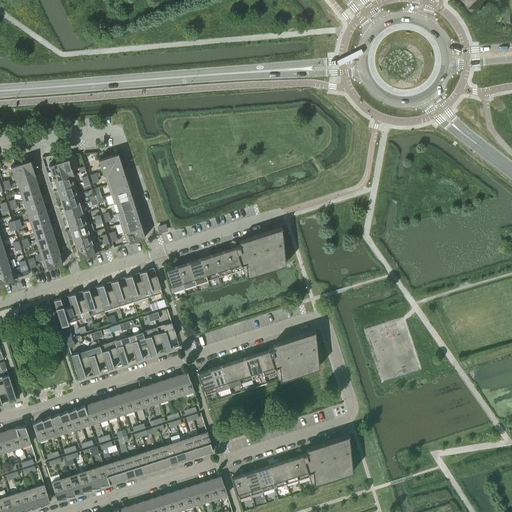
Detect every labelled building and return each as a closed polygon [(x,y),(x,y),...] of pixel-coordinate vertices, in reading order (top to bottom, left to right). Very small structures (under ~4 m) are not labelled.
[(118,153),(108,156),(113,172),(123,169),(118,153)] [(98,159),(103,175),(113,172),(108,156),(98,159)] [(68,158),(58,162),(63,177),(73,174),(68,158)] [(30,160),(20,163),(25,179),(35,176),(30,160)] [(48,165),(53,181),(63,177),(58,162),(48,165)] [(10,166),(15,182),(25,179),(20,163),(10,166)] [(104,175),(108,185),(125,179),(122,170),(123,169),(113,172),(103,175),(103,176),(104,175)] [(54,181),(58,190),(75,184),(72,175),(73,174),(63,177),(53,181),(54,181)] [(17,182),(20,191),(37,186),(34,176),(35,176),(25,179),(15,182),(16,182),(17,182)] [(108,185),(111,194),(128,189),(125,179),(108,185)] [(58,190),(61,200),(78,194),(75,184),(58,190)] [(20,191),(23,201),(40,195),(37,186),(20,191)] [(111,194),(114,204),(131,198),(128,189),(111,194)] [(61,200),(64,209),(81,204),(78,194),(61,200)] [(23,201),(26,211),(44,205),(40,195),(23,201)] [(117,213),(117,214),(134,208),(131,198),(114,204),(116,203),(119,212),(117,213)] [(64,209),(67,219),(84,214),(81,204),(64,209)] [(26,211),(29,220),(47,215),(44,205),(26,211)] [(117,214),(120,223),(137,218),(134,208),(117,214)] [(67,219),(70,229),(87,223),(85,223),(82,214),(84,214),(67,219)] [(29,220),(32,230),(50,225),(47,215),(29,220)] [(120,223),(123,233),(140,227),(137,218),(120,223)] [(70,229),(73,239),(91,233),(87,223),(70,229)] [(157,226),(159,233),(168,230),(165,223),(157,226)] [(32,230),(36,240),(53,234),(50,225),(32,230)] [(140,227),(123,233),(126,242),(125,243),(126,243),(145,237),(144,236),(143,237),(140,227)] [(73,239),(76,248),(94,242),(91,233),(73,239)] [(235,247),(242,269),(244,277),(260,272),(259,267),(272,265),(272,263),(285,261),(282,233),(268,234),(268,237),(255,238),(255,240),(240,245),(240,244),(234,246),(235,247)] [(36,240),(39,250),(56,244),(53,234),(36,240)] [(94,242),(76,248),(80,258),(98,252),(97,252),(94,242)] [(39,250),(42,259),(59,254),(56,244),(39,250)] [(224,250),(231,273),(242,269),(235,247),(224,250)] [(0,251),(0,262),(9,259),(6,249),(0,251)] [(224,250),(212,254),(219,276),(231,273),(224,250)] [(59,254),(42,259),(45,269),(44,269),(62,264),(59,254)] [(212,254),(200,258),(207,280),(219,276),(212,254)] [(200,258),(188,262),(196,284),(207,280),(200,258)] [(0,262),(0,272),(12,269),(9,259),(0,262)] [(188,262),(177,265),(184,288),(196,284),(188,262)] [(184,288),(177,265),(165,269),(172,292),(184,288)] [(12,269),(0,272),(0,283),(16,278),(15,278),(12,269)] [(139,272),(141,280),(142,280),(147,297),(162,293),(156,275),(148,278),(146,270),(139,272)] [(125,277),(127,285),(133,302),(147,297),(142,280),(141,280),(134,283),(132,275),(125,277)] [(117,279),(110,282),(113,289),(119,306),(133,302),(127,285),(120,287),(117,279)] [(96,286),(99,294),(104,311),(119,306),(113,289),(106,292),(103,284),(96,286)] [(82,291),(84,299),(85,298),(90,316),(104,311),(99,294),(91,296),(89,289),(82,291)] [(67,295),(71,306),(76,320),(90,316),(85,298),(84,299),(77,301),(74,293),(67,295)] [(71,306),(64,308),(60,298),(53,300),(61,325),(76,320),(71,306)] [(157,302),(159,308),(166,305),(165,301),(164,299),(157,302)] [(171,322),(157,326),(161,341),(164,351),(171,349),(168,339),(176,336),(171,322)] [(157,326),(142,331),(147,345),(149,354),(150,356),(157,354),(154,343),(161,341),(157,326)] [(142,331),(128,336),(133,350),(132,350),(136,361),(143,358),(142,357),(149,354),(147,345),(142,331)] [(128,336),(114,340),(118,355),(121,365),(128,363),(125,352),(132,350),(133,350),(128,336)] [(268,349),(275,372),(278,380),(293,375),(293,370),(306,369),(305,366),(318,365),(315,336),(302,337),(302,340),(289,341),(289,343),(274,348),(274,347),(268,349)] [(114,340),(99,345),(104,359),(107,370),(114,367),(111,357),(118,355),(114,340)] [(99,345),(85,349),(90,364),(93,374),(100,372),(97,362),(104,359),(99,345)] [(90,364),(85,349),(71,354),(79,379),(86,377),(82,366),(90,364)] [(257,353),(264,375),(275,372),(268,349),(257,353)] [(257,353),(245,357),(252,379),(264,375),(257,353)] [(245,357),(233,361),(240,383),(252,379),(245,357)] [(233,361),(222,364),(229,387),(240,383),(233,361)] [(222,364),(210,368),(217,390),(229,387),(222,364)] [(217,390),(210,368),(198,372),(205,394),(217,390)] [(179,374),(178,374),(185,393),(193,390),(187,371),(179,375),(179,374)] [(0,392),(6,391),(9,401),(16,399),(8,374),(0,376),(0,392)] [(170,377),(176,396),(185,393),(178,374),(171,378),(170,377)] [(162,379),(161,380),(167,399),(176,396),(170,377),(162,381),(162,379)] [(153,382),(159,401),(167,399),(161,380),(154,384),(153,382)] [(145,385),(144,385),(150,404),(159,401),(153,382),(145,386),(145,385)] [(136,388),(135,388),(141,407),(150,404),(144,385),(136,389),(136,388)] [(127,390),(127,391),(133,410),(141,407),(135,388),(128,392),(127,390)] [(119,393),(118,394),(124,413),(133,410),(127,391),(119,395),(119,393)] [(110,396),(109,396),(116,415),(124,413),(118,394),(111,397),(110,396)] [(101,399),(107,418),(116,415),(109,396),(102,400),(101,399)] [(93,402),(92,402),(98,421),(107,418),(101,399),(93,403),(93,402)] [(84,404),(84,405),(90,424),(98,421),(92,402),(85,406),(84,404)] [(76,407),(75,407),(81,427),(90,424),(84,405),(76,409),(76,407)] [(67,410),(66,410),(73,429),(81,427),(75,407),(68,411),(67,410)] [(59,413),(58,413),(64,432),(73,429),(66,410),(59,414),(59,413)] [(50,415),(49,416),(55,435),(64,432),(58,413),(50,417),(50,415)] [(41,418),(41,419),(47,438),(55,435),(49,416),(42,420),(41,418)] [(47,438),(41,419),(32,423),(38,440),(47,438)] [(25,425),(16,427),(22,446),(31,443),(25,425)] [(15,428),(7,429),(13,448),(22,446),(16,427),(15,427),(15,428)] [(7,431),(0,431),(0,436),(5,451),(13,448),(7,429),(6,429),(7,431)] [(207,431),(197,434),(204,453),(204,452),(213,450),(207,431)] [(197,434),(189,437),(195,456),(196,456),(195,454),(204,453),(197,434)] [(189,437),(180,440),(187,459),(187,457),(195,456),(189,437)] [(180,440),(172,442),(178,461),(179,461),(178,460),(187,459),(180,440)] [(302,454),(309,476),(312,484),(327,479),(326,474),(339,473),(339,470),(352,469),(349,440),(335,441),(336,444),(323,445),(323,447),(307,452),(307,451),(302,453),(302,454)] [(172,442),(163,445),(169,464),(170,464),(170,463),(178,461),(172,442)] [(163,445),(155,448),(161,467),(161,465),(169,464),(163,445)] [(155,448),(146,451),(152,470),(153,470),(152,468),(161,467),(155,448)] [(146,451),(137,453),(144,472),(144,471),(152,470),(146,451)] [(137,453),(129,456),(135,475),(136,475),(135,474),(144,472),(137,453)] [(112,462),(118,481),(118,479),(126,478),(120,459),(119,454),(110,457),(112,462)] [(302,454),(290,458),(298,480),(309,476),(302,454)] [(129,456),(120,459),(126,478),(127,478),(126,476),(135,475),(129,456)] [(290,458),(279,461),(286,484),(298,480),(290,458)] [(279,461),(267,465),(274,487),(286,484),(279,461)] [(112,462),(103,464),(109,484),(110,483),(109,482),(118,481),(112,462)] [(103,464),(94,467),(101,486),(101,485),(109,484),(103,464)] [(267,465),(255,469),(263,491),(274,487),(267,465)] [(94,467),(86,470),(92,489),(93,489),(92,487),(101,486),(94,467)] [(255,469),(244,473),(251,495),(263,491),(255,469)] [(86,470),(77,473),(83,492),(84,492),(84,490),(92,489),(86,470)] [(77,473),(69,475),(75,495),(75,494),(75,493),(83,492),(77,473)] [(251,495),(244,473),(232,477),(239,499),(251,495)] [(69,475),(60,478),(66,497),(67,497),(66,496),(75,495),(69,475)] [(212,478),(218,497),(227,494),(221,475),(213,479),(212,478)] [(66,497),(60,478),(51,481),(57,499),(66,497)] [(204,480),(203,481),(209,500),(218,497),(212,478),(204,482),(204,480)] [(195,483),(201,503),(209,500),(203,481),(196,485),(195,483)] [(44,483),(35,486),(41,505),(49,501),(44,483)] [(186,486),(192,505),(201,503),(195,483),(187,487),(186,486)] [(35,486),(26,489),(32,508),(40,504),(40,506),(41,505),(35,486)] [(178,489),(177,489),(183,508),(192,505),(186,486),(178,490),(178,489)] [(26,489),(18,492),(24,511),(31,507),(32,509),(32,508),(26,489)] [(169,491),(169,492),(175,511),(183,508),(177,489),(170,493),(169,491)] [(18,492),(9,495),(14,511),(18,511),(23,510),(23,511),(24,511),(18,492)] [(161,494),(160,495),(165,511),(171,511),(175,511),(169,492),(161,496),(161,494)] [(14,511),(9,495),(0,497),(5,511),(14,511)] [(152,497),(156,511),(165,511),(160,495),(153,498),(152,497)] [(144,500),(143,500),(146,511),(156,511),(152,497),(144,501),(144,500)] [(135,503),(134,503),(137,511),(146,511),(143,500),(135,504),(135,503)] [(126,505),(126,506),(127,511),(137,511),(134,503),(127,507),(126,505)]
